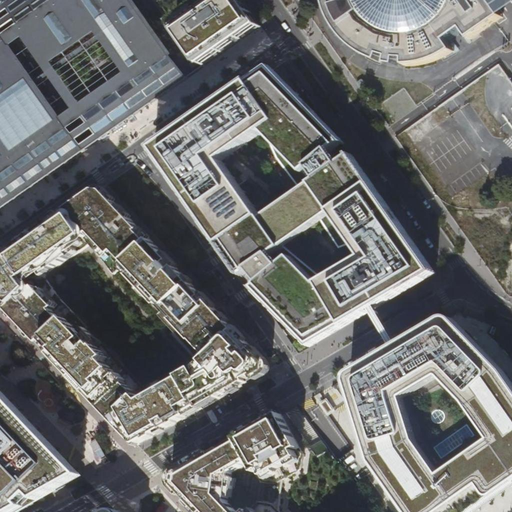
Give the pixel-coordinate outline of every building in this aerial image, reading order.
[(10,0),(4,5),(0,7),(0,26),(85,149),(98,140),(117,127),(194,74),(142,0),(10,0)] [(202,0),(174,20),(176,24),(181,30),(183,33),(206,65),(262,26),(243,0),(202,0)] [(511,0),(331,0),(332,1),(333,9),(336,16),(339,22),(342,29),(347,35),(352,40),(358,46),(365,50),(371,54),(379,58),(386,61),(387,57),(390,58),(388,67),(397,69),(398,59),(401,59),(401,64),(405,64),(412,64),(418,63),(425,62),(431,61),(437,59),(443,56),(453,51),(449,44),(465,33),(468,38),(471,42),(504,20),(511,14),(511,0)] [(0,209),(85,149),(0,26),(0,209)] [(341,145),(343,142),(314,112),(306,104),(272,69),(256,80),(206,115),(197,121),(157,150),(191,199),(199,210),(221,241),(238,266),(241,263),(249,258),(257,270),(251,278),(248,281),(275,308),(284,317),(312,346),(341,329),(373,310),(378,307),(435,273),(392,212),(385,202),(370,181),(354,157),(350,160),(342,165),(334,153),(341,145)] [(259,376),(260,375),(267,369),(268,368),(268,366),(268,365),(242,337),(235,330),(172,261),(153,241),(133,220),(127,214),(122,208),(107,192),(99,191),(0,259),(0,298),(43,344),(138,445),(140,444),(248,383),(247,381),(257,375),(258,376),(259,376)] [(463,323),(459,319),(457,317),(454,316),(451,316),(448,317),(401,345),(401,344),(397,338),(392,329),(380,309),(378,307),(373,310),(374,313),(386,333),(391,342),(394,347),(395,349),(356,372),(355,374),(354,377),(354,379),(354,382),(380,462),(416,511),(475,511),(502,495),(511,488),(511,375),(509,372),(463,323)] [(0,509),(32,490),(40,499),(84,475),(0,389),(0,509)] [(285,480),(303,470),(306,455),(283,415),(177,475),(176,485),(201,511),(282,511),(281,511),(285,480)]
